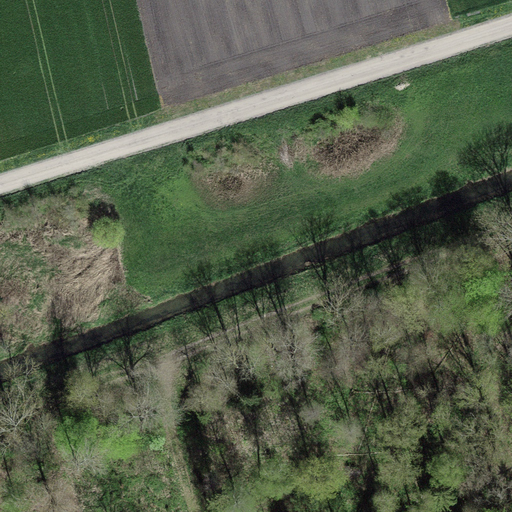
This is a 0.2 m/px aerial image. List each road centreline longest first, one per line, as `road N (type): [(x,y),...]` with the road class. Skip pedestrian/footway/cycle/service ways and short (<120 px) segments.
road 1 (track): [(0,421),(511,227)]
road 2 (track): [(511,25),(0,186)]
road 3 (track): [(165,357),(193,511)]
